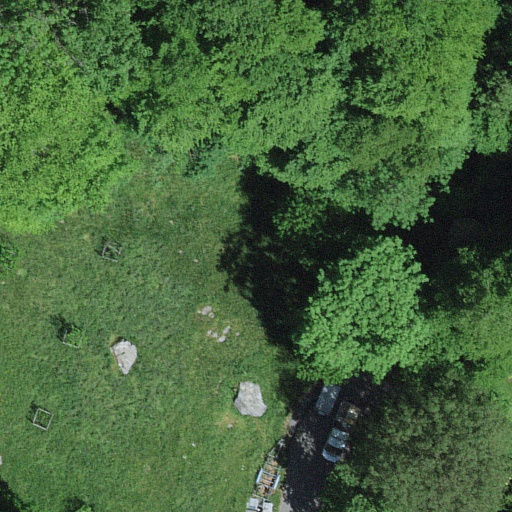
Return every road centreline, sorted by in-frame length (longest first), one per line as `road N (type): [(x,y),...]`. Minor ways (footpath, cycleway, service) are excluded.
road 1 (track): [(511,13),(422,67),(376,200),(389,291),(338,394)]
road 2 (residential): [(308,511),(338,394)]
